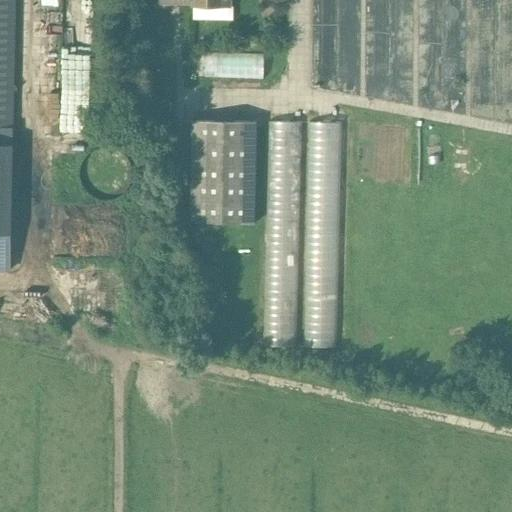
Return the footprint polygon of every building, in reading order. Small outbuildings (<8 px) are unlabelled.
[(0,0),(0,271),(11,272),(12,235),(16,0),(0,0)] [(162,0),(162,2),(193,2),(193,6),(193,20),(233,20),(233,6),(229,6),(229,0),(162,0)] [(92,48),(63,47),(60,130),(90,131),(92,48)] [(198,53),(197,76),(267,77),(267,53),(198,53)] [(190,221),(255,223),(257,122),(192,119),(190,221)] [(297,346),(302,121),(269,120),(264,345),(297,346)] [(308,121),(304,347),(338,347),(342,122),(308,121)] [(107,200),(111,199),(113,199),(116,198),(118,197),(120,196),(122,195),(124,194),(125,192),(127,191),(128,189),(130,187),(131,185),(132,183),(132,180),(133,178),(133,176),(133,174),(133,171),(133,169),(132,167),(132,165),(131,163),(130,160),(129,158),(127,157),(126,155),(124,153),(122,152),(120,151),(118,150),(116,149),(114,148),(112,147),(107,147),(105,147),(103,147),(100,148),(98,148),(96,149),(94,150),(92,152),(90,153),(89,154),(87,156),(86,158),(84,160),(83,162),(82,164),(82,166),(81,168),(81,171),(81,173),(81,175),(81,178),(81,180),(82,182),(83,184),(84,186),(85,188),(87,190),(88,192),(90,193),(93,196),(95,197),(98,198),(100,199),(102,199),(104,200),(107,200)]
